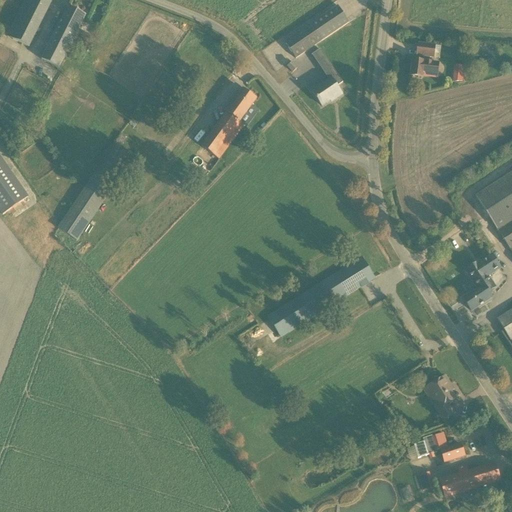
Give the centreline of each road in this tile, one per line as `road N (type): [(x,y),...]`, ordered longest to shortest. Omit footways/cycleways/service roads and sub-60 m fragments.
road 1 (unclassified): [(511,421),(382,220),(370,161)]
road 2 (unclassified): [(370,161),(332,153),(230,38),(160,0)]
road 3 (unclassified): [(370,161),(384,0)]
